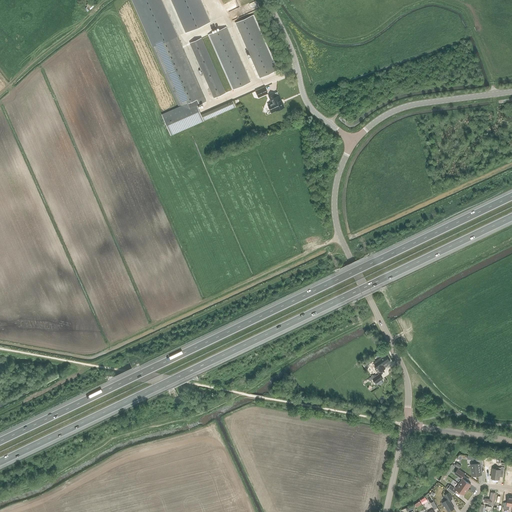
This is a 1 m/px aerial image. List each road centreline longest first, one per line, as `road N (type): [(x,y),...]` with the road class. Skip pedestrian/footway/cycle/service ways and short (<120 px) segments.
road 1 (motorway): [(511,196),(0,441)]
road 2 (motorway): [(0,462),(511,217)]
road 3 (secondary): [(405,423),(405,372),(333,214),(352,143)]
road 4 (secondary): [(352,143),(394,110),(511,92)]
road 5 (tertiary): [(352,143),(308,106),(268,0)]
